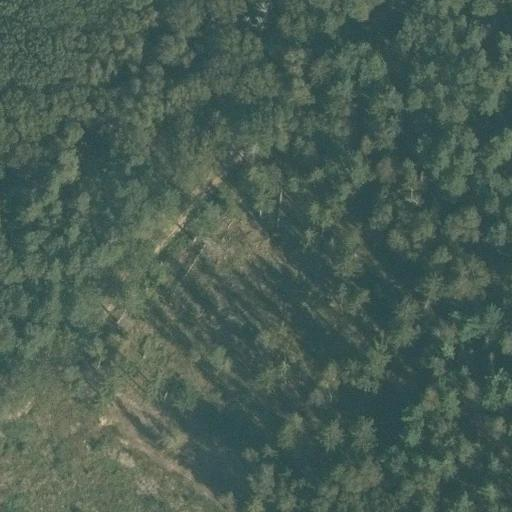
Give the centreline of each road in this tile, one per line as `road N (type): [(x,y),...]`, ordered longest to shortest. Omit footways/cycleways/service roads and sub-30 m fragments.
road 1 (track): [(0,430),(278,102)]
road 2 (track): [(278,102),(346,0)]
